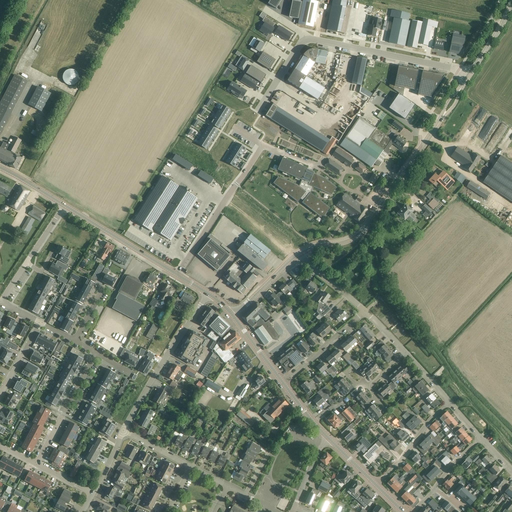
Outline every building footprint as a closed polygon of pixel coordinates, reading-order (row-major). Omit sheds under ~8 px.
[(276,9),(281,0),(292,0),(289,17),(298,19),(302,0),(269,0),(268,4),(276,9)] [(303,0),(298,24),(313,27),(318,3),(304,0),(303,0)] [(332,0),(327,30),(340,33),(345,8),(344,7),(345,1),(341,0),(332,0)] [(394,11),(392,17),(408,20),(409,14),(394,11)] [(266,23),(261,31),(267,34),(268,32),(271,34),(274,29),(272,28),(275,24),(265,17),(262,21),(266,23)] [(381,23),(382,19),(373,18),(372,25),(369,25),(367,35),(375,37),(377,29),(379,30),(380,26),(381,26),(381,23)] [(394,19),(389,43),(404,46),(409,22),(394,19)] [(423,23),(413,21),(407,47),(417,49),(418,45),(428,47),(432,28),(434,28),(435,22),(423,20),(423,23)] [(279,26),(275,33),(288,41),(292,34),(279,26)] [(450,48),(452,49),(451,52),(458,54),(463,47),(465,37),(456,35),(455,41),(452,40),(450,48)] [(257,39),(250,50),(256,54),(258,51),(260,52),(265,44),(263,44),(264,43),(257,39)] [(435,41),(434,49),(442,51),(444,43),(435,41)] [(316,50),(315,49),(314,49),(313,50),(312,50),(310,50),(309,50),(308,51),(307,51),(307,52),(306,53),(305,54),(304,54),(303,55),(303,56),(314,63),(314,62),(325,64),(327,52),(317,50),(316,50)] [(257,62),(269,70),(276,60),(263,52),(257,62)] [(241,56),(235,66),(242,70),(248,61),(241,56)] [(314,63),(303,56),(294,70),(305,76),(314,63)] [(367,60),(357,58),(352,84),(361,86),(367,60)] [(251,66),(246,74),(261,83),(266,75),(251,66)] [(389,83),(389,87),(402,96),(404,88),(414,90),(418,70),(398,66),(395,84),(389,83)] [(64,74),(63,75),(63,76),(63,77),(63,79),(63,80),(64,82),(65,83),(66,84),(68,85),(70,86),(72,86),(74,85),(75,84),(77,83),(78,81),(79,79),(79,77),(78,75),(78,74),(77,72),(75,71),(73,70),(72,69),(70,69),(68,70),(67,70),(65,71),(64,72),(64,74)] [(309,79),(305,76),(294,70),(287,81),(299,89),(299,88),(302,90),(317,100),(325,89),(309,79)] [(422,71),(417,95),(430,98),(442,79),(440,75),(422,71)] [(0,134),(28,82),(15,75),(0,103),(0,134)] [(245,75),(241,82),(253,90),(258,83),(245,75)] [(233,83),(228,91),(241,100),(247,91),(233,83)] [(42,112),(51,94),(38,87),(28,105),(42,112)] [(398,94),(388,109),(405,120),(414,105),(398,94)] [(312,115),(314,111),(302,103),(298,109),(301,111),(302,109),(312,115)] [(222,105),(219,110),(227,115),(230,110),(222,105)] [(271,106),(264,118),(269,121),(277,109),(271,106)] [(270,119),(288,130),(296,119),(278,108),(270,119)] [(219,110),(216,114),(224,119),(227,115),(219,110)] [(216,114),(213,119),(221,124),(224,119),(216,114)] [(345,138),(340,146),(371,168),(374,164),(378,167),(387,154),(389,152),(388,150),(391,146),(381,140),(385,135),(376,128),(360,117),(345,138)] [(213,119),(210,123),(218,129),(221,124),(213,119)] [(296,119),(288,130),(322,152),(329,140),(296,119)] [(401,131),(404,127),(395,120),(392,124),(401,131)] [(209,125),(206,130),(214,135),(217,130),(209,125)] [(206,130),(203,134),(211,140),(214,135),(206,130)] [(203,134),(200,139),(209,144),(211,140),(203,134)] [(385,135),(381,140),(391,146),(392,144),(393,143),(395,144),(394,145),(401,150),(401,149),(406,142),(398,136),(395,134),(391,139),(385,135)] [(0,147),(0,160),(9,165),(16,169),(22,158),(14,154),(15,154),(22,141),(14,137),(10,145),(6,143),(3,149),(0,148),(0,147)] [(200,139),(197,144),(206,149),(209,144),(200,139)] [(237,143),(234,148),(242,153),(245,148),(237,143)] [(463,169),(470,173),(480,158),(474,154),(472,157),(458,147),(451,157),(465,167),(463,169)] [(234,148),(231,152),(240,157),(242,153),(234,148)] [(337,148),(332,155),(350,167),(354,160),(337,148)] [(231,152),(229,157),(237,162),(240,157),(231,152)] [(172,160),(177,163),(181,158),(175,155),(172,160)] [(511,162),(502,156),(484,183),(511,202),(511,162)] [(229,157),(226,162),(234,167),(237,162),(229,157)] [(283,158),(281,162),(279,166),(281,167),(279,170),(281,171),(302,180),(299,186),(297,185),(278,177),(273,183),(298,202),(301,198),(302,199),(304,201),(302,203),(318,215),(321,217),(325,211),(327,213),(330,208),(310,193),(313,187),(329,194),(332,191),(333,192),(337,188),(325,178),(314,173),(314,172),(307,169),(307,168),(283,158)] [(325,166),(339,175),(343,169),(329,159),(325,166)] [(358,163),(355,169),(362,174),(366,169),(358,163)] [(197,176),(210,184),(214,179),(201,171),(197,176)] [(440,184),(446,190),(454,182),(443,171),(438,177),(435,174),(429,181),(437,188),(440,184)] [(452,179),(462,184),(465,177),(456,172),(452,179)] [(369,181),(374,184),(378,178),(374,175),(369,181)] [(162,176),(134,220),(151,231),(152,229),(169,240),(196,197),(162,176)] [(491,193),(471,180),(467,187),(486,199),(491,193)] [(0,181),(0,193),(7,197),(12,189),(0,181)] [(30,191),(20,184),(7,204),(18,211),(30,191)] [(360,223),(368,210),(362,206),(361,206),(345,194),(337,205),(348,213),(348,212),(351,214),(350,215),(353,218),(360,223)] [(426,203),(432,208),(437,203),(431,197),(426,203)] [(494,200),(487,209),(501,218),(507,209),(494,200)] [(425,204),(421,208),(429,215),(433,212),(425,204)] [(34,205),(28,215),(40,223),(46,213),(34,205)] [(404,220),(406,219),(410,224),(416,217),(411,213),(413,212),(406,205),(398,214),(404,220)] [(333,211),(340,216),(342,213),(336,207),(333,211)] [(29,218),(20,233),(27,237),(33,227),(32,227),(35,221),(29,218)] [(201,259),(201,258),(209,264),(208,265),(212,269),(213,268),(217,271),(226,260),(227,260),(230,256),(208,237),(210,234),(196,255),(201,259)] [(269,253),(270,251),(251,235),(249,237),(246,241),(239,249),(238,251),(254,264),(256,265),(263,271),(267,265),(265,263),(261,261),(262,260),(263,258),(264,259),(266,257),(269,253)] [(108,243),(104,249),(99,257),(104,260),(109,252),(111,253),(115,247),(108,243)] [(55,252),(60,255),(58,259),(57,259),(63,262),(67,264),(70,260),(64,257),(68,250),(59,245),(58,245),(59,246),(55,252)] [(119,250),(113,260),(124,266),(130,256),(119,250)] [(58,277),(59,276),(60,274),(59,273),(62,268),(64,270),(66,271),(68,267),(58,261),(56,265),(53,263),(48,271),(53,274),(58,277)] [(235,275),(241,268),(234,263),(223,276),(226,278),(225,279),(232,285),(231,286),(234,289),(235,288),(241,281),(235,275)] [(241,268),(235,275),(241,281),(235,288),(242,294),(256,278),(251,274),(254,270),(252,267),(246,263),(241,268)] [(95,282),(104,267),(100,264),(91,279),(95,282)] [(105,268),(101,275),(104,277),(102,281),(112,287),(116,280),(107,275),(109,271),(105,268)] [(154,275),(153,276),(151,274),(148,279),(146,278),(144,281),(152,286),(157,278),(156,277),(156,276),(154,275)] [(46,276),(44,281),(54,286),(53,286),(56,281),(46,276)] [(130,277),(127,277),(116,299),(117,300),(112,309),(136,321),(144,307),(134,301),(142,285),(140,284),(139,282),(137,280),(135,279),(133,278),(130,277)] [(85,278),(82,283),(92,288),(95,283),(85,278)] [(44,281),(41,286),(52,291),(54,286),(44,281)] [(279,288),(286,296),(296,287),(291,281),(287,285),(285,283),(279,288)] [(312,293),(317,286),(311,282),(307,287),(305,286),(302,289),(306,292),(308,290),(312,293)] [(92,288),(82,283),(82,284),(84,285),(81,290),(80,289),(89,294),(92,288)] [(174,291),(169,288),(170,287),(166,284),(161,292),(163,293),(160,299),(165,302),(167,303),(170,298),(174,291)] [(41,286),(39,290),(48,295),(50,291),(51,291),(52,291),(41,286)] [(80,289),(77,294),(86,299),(89,294),(80,289)] [(39,290),(36,295),(44,300),(47,295),(48,296),(48,295),(39,290)] [(326,314),(331,310),(325,303),(330,296),(324,292),(322,295),(321,294),(316,301),(319,303),(317,312),(319,315),(316,318),(319,321),(322,318),(326,314)] [(177,298),(172,306),(173,306),(180,310),(182,307),(184,308),(185,306),(187,307),(188,304),(190,305),(194,298),(185,293),(181,300),(177,298)] [(86,299),(77,294),(78,295),(76,300),(83,305),(86,299)] [(281,302),(282,303),(285,300),(280,294),(277,297),(273,294),(268,299),(275,307),(281,302)] [(36,295),(33,300),(43,305),(42,304),(44,300),(36,295)] [(33,300),(31,305),(42,310),(41,310),(43,305),(33,300)] [(158,301),(156,300),(150,309),(153,311),(158,301)] [(74,302),(71,307),(78,311),(81,306),(74,302)] [(252,327),(255,330),(254,331),(265,346),(275,338),(276,340),(280,338),(278,336),(279,335),(268,321),(265,323),(261,319),(262,318),(265,320),(270,315),(258,302),(243,316),(243,317),(244,318),(247,322),(252,327)] [(31,305),(28,310),(39,315),(42,310),(31,305)] [(283,309),(288,316),(292,313),(294,311),(288,305),(283,309)] [(69,306),(66,311),(76,316),(78,311),(71,307),(69,306)] [(206,310),(202,316),(208,321),(211,317),(214,320),(217,316),(214,313),(214,312),(209,308),(206,311),(206,310)] [(336,313),(331,310),(326,314),(331,321),(335,317),(339,322),(342,319),(344,321),(349,316),(345,311),(342,313),(340,310),(336,313)] [(66,311),(63,316),(73,321),(76,316),(66,311)] [(206,328),(203,332),(216,342),(216,341),(220,337),(221,338),(222,338),(231,328),(224,321),(220,317),(218,315),(217,316),(214,320),(209,325),(208,326),(206,328)] [(64,317),(61,322),(71,327),(74,322),(73,321),(63,316),(63,317),(64,317)] [(208,321),(202,316),(197,322),(204,327),(208,321)] [(12,337),(16,329),(13,327),(16,321),(10,318),(4,328),(8,330),(7,334),(12,337)] [(330,325),(327,320),(324,322),(325,324),(321,328),(327,334),(331,330),(328,327),(330,325)] [(71,327),(61,322),(58,328),(68,333),(71,327)] [(16,329),(12,337),(16,339),(18,335),(24,338),(29,328),(27,328),(28,327),(25,325),(24,326),(23,325),(19,331),(16,329)] [(153,325),(146,337),(151,340),(158,327),(153,325)] [(364,335),(370,330),(365,325),(362,327),(361,326),(359,327),(360,329),(354,335),(357,339),(358,340),(361,338),(364,335)] [(315,330),(313,332),(317,337),(319,335),(322,338),(327,334),(321,328),(316,331),(315,330)] [(375,336),(370,330),(364,335),(369,341),(375,336)] [(197,355),(200,357),(200,356),(203,350),(199,348),(201,346),(203,347),(207,340),(202,337),(203,337),(198,334),(197,334),(192,331),(189,338),(188,337),(185,344),(182,350),(183,351),(179,357),(184,360),(189,363),(194,365),(198,359),(195,357),(196,354),(197,355)] [(219,346),(217,344),(215,346),(213,349),(216,352),(225,363),(234,356),(228,349),(241,339),(238,335),(235,331),(230,335),(229,333),(228,332),(222,339),(224,340),(219,344),(220,345),(219,346)] [(314,339),(317,337),(313,332),(310,334),(312,336),(307,340),(309,342),(308,344),(311,347),(313,346),(317,342),(314,339)] [(41,346),(46,336),(40,333),(35,343),(41,346)] [(41,346),(47,349),(52,340),(46,336),(41,346)] [(358,340),(357,339),(355,341),(352,337),(351,337),(351,336),(350,336),(349,336),(349,337),(348,337),(348,338),(348,339),(349,339),(346,341),(351,347),(356,342),(358,344),(357,344),(362,349),(364,347),(361,343),(358,340)] [(304,354),(309,350),(306,346),(308,345),(303,339),(301,341),(303,343),(298,347),(304,354)] [(52,340),(47,349),(53,352),(58,343),(52,340)] [(365,348),(367,350),(372,346),(374,344),(371,340),(364,346),(364,347),(365,348)] [(346,351),(351,347),(346,341),(341,346),(346,351)] [(379,356),(381,354),(388,348),(385,344),(384,344),(382,341),(374,347),(377,351),(376,352),(379,356)] [(12,353),(7,350),(8,347),(0,342),(0,344),(6,348),(3,353),(0,358),(0,361),(6,364),(12,353)] [(287,350),(282,354),(282,355),(277,359),(281,364),(283,363),(289,371),(295,366),(296,366),(304,360),(299,355),(301,354),(293,345),(289,348),(286,350),(287,350)] [(70,358),(80,364),(82,359),(83,359),(78,356),(78,355),(80,352),(73,348),(70,352),(72,354),(70,358)] [(381,354),(385,358),(384,359),(386,361),(393,355),(391,353),(392,353),(388,348),(381,354)] [(124,362),(130,365),(135,367),(139,360),(128,354),(129,351),(124,349),(120,356),(126,359),(124,362)] [(146,359),(141,368),(148,372),(150,369),(152,367),(151,367),(153,363),(151,362),(152,359),(153,359),(155,355),(148,350),(146,355),(149,357),(147,359),(146,359)] [(337,350),(331,354),(336,360),(341,355),(337,350)] [(31,357),(30,359),(40,364),(44,357),(34,352),(33,354),(32,353),(30,357),(31,357)] [(243,365),(241,367),(245,373),(253,367),(250,363),(251,362),(244,352),(238,356),(241,360),(240,361),(243,365)] [(345,355),(352,362),(352,363),(354,362),(351,358),(352,357),(347,353),(345,355)] [(331,354),(326,359),(331,364),(334,362),(336,364),(338,362),(336,360),(331,354)] [(345,355),(342,357),(347,362),(349,365),(352,362),(345,355)] [(80,364),(70,358),(67,363),(78,369),(78,368),(77,368),(78,367),(80,364)] [(366,367),(367,367),(372,374),(379,368),(370,358),(367,361),(367,362),(364,365),(366,367)] [(325,369),(329,375),(330,374),(333,378),(337,375),(334,373),(330,368),(330,367),(328,369),(322,362),(316,367),(321,372),(325,369)] [(64,367),(75,373),(78,369),(67,363),(64,367)] [(25,368),(22,374),(31,379),(33,374),(34,375),(35,373),(36,373),(39,368),(31,364),(30,365),(28,364),(25,368)] [(176,374),(181,377),(183,374),(179,371),(180,369),(173,364),(171,367),(170,367),(169,369),(170,370),(169,370),(176,374)] [(396,370),(402,376),(404,374),(405,375),(409,372),(403,364),(400,366),(396,370)] [(197,372),(187,366),(184,372),(194,378),(197,372)] [(64,367),(62,372),(72,378),(75,373),(75,374),(75,373),(64,367)] [(366,375),(368,377),(372,374),(367,367),(366,367),(363,370),(362,370),(360,368),(358,370),(364,377),(366,375)] [(117,374),(107,369),(104,374),(112,378),(114,380),(117,374)] [(179,381),(181,377),(176,374),(169,370),(166,376),(173,380),(174,378),(179,381)] [(396,370),(392,374),(398,380),(402,376),(396,370)] [(70,382),(72,378),(62,372),(59,377),(61,378),(70,383),(69,383),(70,382)] [(112,378),(104,374),(101,379),(109,383),(112,378)] [(392,382),(390,383),(394,389),(397,387),(394,383),(398,380),(392,374),(388,377),(392,382)] [(318,384),(322,382),(316,375),(313,378),(318,384)] [(259,387),(265,382),(261,377),(255,382),(257,384),(253,387),(256,389),(259,387)] [(69,383),(70,383),(61,378),(60,379),(58,383),(66,387),(69,383)] [(337,390),(340,388),(347,382),(344,378),(341,380),(339,378),(334,382),(336,385),(334,386),(337,390)] [(17,381),(15,385),(15,386),(13,389),(19,392),(23,395),(27,388),(28,389),(31,384),(22,379),(20,383),(17,381)] [(101,379),(99,385),(106,389),(109,383),(101,379)] [(209,380),(205,386),(217,394),(221,388),(209,380)] [(175,389),(178,385),(172,381),(169,386),(175,389)] [(309,384),(306,381),(301,386),(307,393),(315,387),(311,382),(309,384)] [(412,389),(416,393),(418,391),(424,386),(421,381),(414,386),(412,389)] [(351,386),(347,382),(340,388),(343,390),(340,393),(344,397),(351,391),(348,388),(351,386)] [(56,387),(64,392),(64,391),(66,387),(58,383),(56,387)] [(385,383),(381,387),(387,393),(391,390),(392,391),(394,389),(390,383),(387,386),(385,383)] [(107,389),(106,389),(99,385),(98,384),(95,389),(104,394),(107,389)] [(53,392),(61,397),(64,392),(56,387),(54,386),(51,391),(53,392)] [(161,405),(167,394),(171,396),(174,390),(166,386),(163,391),(159,389),(152,400),(161,405)] [(424,386),(418,391),(422,396),(428,390),(424,386)] [(241,387),(236,395),(242,398),(247,391),(241,387)] [(383,397),(387,393),(381,387),(377,390),(379,393),(377,395),(381,400),(384,398),(383,397)] [(104,395),(104,394),(95,389),(92,395),(101,400),(104,395)] [(324,401),(329,397),(322,389),(317,392),(319,395),(316,397),(317,398),(314,401),(318,407),(325,401),(324,401)] [(358,391),(356,389),(351,393),(353,395),(355,398),(355,397),(359,401),(366,395),(362,391),(360,393),(358,391)] [(52,395),(50,397),(58,401),(61,397),(53,392),(52,395)] [(10,394),(5,404),(11,407),(13,403),(14,404),(16,401),(15,400),(16,398),(20,400),(22,397),(15,393),(13,396),(10,394)] [(436,399),(431,394),(426,399),(430,404),(436,399)] [(101,400),(92,395),(89,400),(98,406),(101,400)] [(369,399),(366,395),(359,401),(363,405),(362,406),(364,408),(369,404),(367,401),(369,399)] [(58,401),(50,397),(48,401),(47,401),(45,405),(50,407),(52,404),(56,406),(57,405),(58,401)] [(272,407),(269,404),(264,409),(267,412),(263,416),(270,424),(288,405),(281,397),(281,398),(280,397),(278,399),(279,400),(272,407)] [(440,404),(436,399),(430,404),(427,406),(429,409),(432,406),(434,408),(440,404)] [(97,408),(87,403),(84,409),(93,414),(97,408)] [(370,414),(377,408),(373,404),(371,406),(369,404),(364,408),(366,411),(364,412),(368,416),(370,414)] [(431,410),(429,409),(427,406),(425,404),(421,407),(427,414),(431,410)] [(39,410),(38,410),(36,414),(37,415),(49,421),(50,419),(48,418),(51,412),(41,407),(39,410)] [(338,425),(341,422),(345,419),(349,423),(355,418),(356,420),(359,417),(351,408),(350,407),(347,409),(340,415),(340,414),(338,416),(336,414),(335,415),(334,414),(328,420),(335,428),(336,427),(337,428),(339,426),(338,425)] [(380,412),(377,408),(370,414),(368,416),(372,420),(373,419),(375,421),(382,415),(380,413),(380,412)] [(7,424),(13,413),(7,409),(5,414),(1,412),(0,414),(0,420),(3,422),(7,424)] [(81,414),(90,420),(93,414),(84,409),(81,414)] [(147,409),(138,424),(145,428),(154,412),(147,409)] [(249,426),(254,420),(241,409),(236,415),(249,426)] [(447,412),(439,419),(442,423),(445,421),(450,416),(447,412)] [(42,428),(43,427),(45,422),(48,423),(49,421),(37,415),(36,414),(33,419),(34,419),(33,423),(42,428)] [(90,420),(81,414),(78,420),(87,426),(90,420)] [(415,415),(410,420),(416,427),(421,422),(415,415)] [(443,430),(446,428),(454,420),(450,416),(445,421),(447,424),(442,428),(443,430)] [(108,418),(103,426),(112,431),(115,426),(112,424),(113,421),(108,418)] [(396,418),(394,420),(390,423),(392,425),(396,422),(397,423),(402,429),(405,426),(399,421),(396,418)] [(412,431),(416,427),(410,420),(405,424),(412,431)] [(454,420),(446,428),(448,431),(445,434),(447,437),(453,431),(451,429),(457,424),(454,420)] [(429,428),(433,432),(433,431),(433,432),(439,427),(437,425),(438,423),(436,421),(435,423),(429,428)] [(65,432),(62,437),(72,442),(76,433),(77,434),(79,430),(78,430),(79,427),(70,422),(69,425),(67,425),(66,427),(64,431),(65,432)] [(40,437),(43,431),(45,432),(47,429),(44,428),(45,428),(43,427),(42,428),(33,423),(31,428),(32,428),(30,432),(40,437)] [(147,434),(153,437),(154,434),(157,428),(152,425),(147,434)] [(103,426),(99,433),(104,436),(105,434),(109,436),(112,431),(103,426)] [(344,438),(348,442),(354,436),(351,432),(350,432),(349,431),(352,429),(349,426),(347,427),(341,433),(344,436),(344,435),(346,437),(344,438)] [(453,441),(464,432),(461,428),(455,433),(453,435),(455,437),(450,442),(451,443),(453,441)] [(402,433),(402,432),(400,430),(397,434),(400,437),(399,437),(403,442),(409,436),(405,431),(403,433),(402,433)] [(28,435),(27,435),(25,439),(26,440),(38,446),(39,444),(37,442),(40,437),(30,432),(28,435)] [(468,436),(464,432),(453,441),(455,443),(459,438),(462,441),(468,436)] [(182,437),(179,436),(174,445),(180,448),(184,440),(186,442),(187,442),(188,440),(187,440),(189,437),(184,434),(182,437)] [(384,439),(381,436),(378,439),(389,450),(392,448),(395,452),(401,446),(397,442),(389,434),(386,437),(384,439)] [(428,436),(424,440),(429,446),(432,442),(436,446),(439,443),(435,438),(434,437),(431,434),(429,436),(428,436)] [(471,440),(468,436),(462,441),(463,443),(457,448),(456,446),(450,451),(454,456),(460,451),(459,450),(465,445),(471,440)] [(68,448),(72,442),(62,437),(59,443),(68,448)] [(186,442),(183,449),(188,452),(192,445),(194,446),(195,446),(196,444),(197,441),(192,438),(189,437),(187,440),(188,440),(187,442),(186,442)] [(91,449),(100,454),(106,444),(97,438),(92,446),(90,445),(88,447),(91,449)] [(22,448),(31,453),(34,447),(37,448),(38,446),(26,440),(25,439),(22,444),(23,445),(22,448)] [(359,451),(359,452),(362,450),(361,449),(364,447),(367,450),(371,445),(366,440),(362,444),(359,442),(354,447),(354,448),(353,449),(355,451),(356,450),(358,452),(359,451)] [(424,455),(426,452),(431,447),(429,446),(424,440),(419,445),(421,447),(418,449),(424,455)] [(378,441),(375,443),(379,447),(375,451),(375,452),(378,455),(380,454),(383,456),(382,458),(388,461),(392,455),(378,441)] [(202,443),(200,442),(198,446),(196,444),(195,446),(194,446),(191,453),(196,456),(199,451),(200,449),(203,450),(203,451),(205,446),(206,445),(207,443),(203,442),(202,443)] [(249,453),(256,456),(260,450),(261,447),(252,443),(252,444),(249,442),(246,448),(247,448),(246,451),(249,453)] [(205,446),(203,451),(203,450),(202,452),(200,455),(206,458),(210,451),(212,452),(215,447),(217,444),(215,443),(213,446),(210,444),(207,443),(205,446)] [(375,451),(379,447),(375,443),(362,456),(370,464),(376,458),(378,457),(379,456),(378,455),(375,452),(375,451)] [(130,445),(128,449),(129,449),(125,456),(132,460),(137,449),(138,449),(130,445)] [(58,450),(55,449),(52,454),(62,460),(62,459),(65,454),(67,455),(69,451),(60,446),(58,450)] [(223,451),(218,449),(215,447),(212,452),(208,459),(214,462),(218,455),(220,457),(221,457),(222,455),(223,451)] [(95,464),(100,454),(91,449),(85,458),(95,464)] [(249,453),(246,451),(245,454),(246,454),(243,461),(250,464),(251,461),(253,463),(256,456),(249,453)] [(147,464),(149,464),(151,461),(149,460),(151,456),(144,452),(142,455),(140,454),(136,461),(142,464),(146,466),(147,464)] [(418,460),(421,458),(418,456),(419,456),(415,452),(410,457),(416,463),(418,460)] [(435,459),(436,460),(442,466),(444,464),(445,466),(450,461),(448,459),(450,457),(444,452),(442,455),(438,459),(436,457),(435,459)] [(222,455),(221,457),(220,457),(217,464),(222,467),(226,459),(229,461),(229,460),(232,456),(226,453),(224,457),(222,455)] [(320,465),(324,468),(329,463),(328,462),(331,458),(326,453),(320,460),(322,462),(320,465)] [(64,461),(62,459),(62,460),(52,454),(49,460),(53,462),(52,464),(60,468),(64,461)] [(470,465),(473,462),(473,463),(479,457),(477,455),(471,460),(468,457),(464,460),(465,461),(462,465),(466,469),(470,465)] [(480,458),(474,463),(478,467),(484,461),(487,465),(491,461),(486,456),(482,459),(480,458)] [(9,460),(3,457),(0,462),(0,467),(13,474),(18,465),(13,462),(14,461),(9,459),(9,460)] [(235,469),(237,469),(247,474),(252,465),(250,464),(243,461),(240,459),(237,465),(235,469)] [(160,470),(170,475),(173,470),(172,469),(174,466),(170,464),(171,463),(166,460),(165,462),(164,461),(162,464),(164,465),(162,467),(161,467),(160,470)] [(436,460),(434,463),(440,469),(442,466),(436,460)] [(131,468),(122,463),(119,467),(123,469),(129,472),(131,468)] [(406,473),(411,468),(407,464),(402,469),(406,473)] [(431,471),(436,476),(437,477),(440,474),(439,473),(440,472),(435,466),(433,464),(431,466),(433,469),(431,471)] [(19,477),(24,468),(18,465),(13,474),(19,477)] [(488,468),(486,470),(490,475),(487,479),(491,483),(497,477),(495,475),(499,471),(494,465),(489,469),(488,468)] [(115,476),(126,482),(131,473),(129,472),(123,469),(121,473),(118,471),(115,476)] [(247,474),(237,469),(235,472),(234,471),(231,477),(240,482),(242,480),(244,481),(247,474)] [(167,480),(170,475),(160,470),(158,473),(159,473),(157,479),(165,483),(167,480)] [(24,483),(25,481),(30,484),(35,474),(30,471),(27,476),(24,475),(21,481),(24,483)] [(344,484),(346,482),(347,483),(350,480),(349,479),(352,476),(351,475),(351,474),(350,474),(350,473),(349,473),(349,472),(348,472),(347,472),(346,471),(343,475),(342,475),(341,476),(338,473),(337,476),(334,480),(339,484),(342,482),(344,484)] [(431,471),(426,475),(424,474),(422,477),(428,483),(431,481),(436,476),(431,471)] [(460,481),(463,478),(461,477),(456,471),(453,474),(459,479),(460,481)] [(41,477),(35,474),(30,484),(36,487),(41,477)] [(410,483),(416,477),(413,474),(407,480),(406,481),(409,484),(410,483)] [(387,483),(392,488),(397,482),(400,479),(395,475),(387,483)] [(404,475),(400,479),(397,482),(392,488),(397,493),(402,487),(400,485),(402,483),(401,482),(406,477),(404,475)] [(114,487),(118,489),(122,491),(126,482),(115,476),(112,481),(116,483),(114,487)] [(453,484),(451,482),(453,479),(451,476),(442,484),(448,490),(453,484)] [(36,487),(41,490),(47,480),(41,477),(36,487)] [(406,502),(411,496),(416,491),(412,486),(418,479),(416,477),(402,492),(404,494),(401,497),(406,502)] [(500,490),(507,482),(500,477),(493,485),(500,490)] [(52,483),(47,480),(41,490),(47,493),(46,494),(49,496),(52,489),(50,488),(52,483)] [(322,481),(318,489),(326,494),(331,485),(322,481)] [(357,481),(354,484),(353,483),(351,486),(351,487),(349,489),(352,492),(350,495),(356,499),(361,494),(358,491),(359,490),(358,489),(362,486),(361,485),(361,484),(361,483),(360,483),(360,482),(359,482),(358,482),(357,482),(357,481)] [(153,483),(150,488),(161,494),(162,491),(161,490),(162,487),(153,483)] [(458,487),(454,492),(458,496),(458,495),(465,488),(461,484),(458,487)] [(60,500),(66,503),(68,504),(72,497),(69,496),(71,493),(63,488),(59,495),(62,496),(60,500)] [(122,491),(118,489),(117,492),(109,488),(105,495),(106,496),(104,498),(105,499),(108,501),(110,501),(111,498),(112,499),(114,495),(120,498),(123,492),(122,491)] [(150,488),(147,494),(156,499),(158,496),(159,497),(161,494),(150,488)] [(319,508),(322,502),(323,499),(322,498),(320,501),(318,500),(317,503),(313,501),(316,495),(317,496),(320,492),(313,488),(311,492),(310,492),(309,496),(307,496),(306,497),(306,498),(306,499),(307,500),(306,503),(311,506),(312,503),(313,504),(314,505),(315,506),(315,507),(319,508)] [(465,488),(458,495),(462,499),(468,492),(465,488)] [(367,505),(371,501),(369,500),(374,495),(367,489),(360,497),(364,500),(361,503),(365,507),(367,505)] [(411,496),(406,502),(411,506),(416,501),(413,497),(414,495),(417,498),(421,495),(419,494),(416,491),(411,496)] [(468,492),(462,499),(466,502),(472,495),(468,492)] [(147,494),(144,500),(155,505),(156,502),(155,502),(156,499),(147,494)] [(493,494),(486,503),(490,506),(497,497),(493,494)] [(498,503),(504,496),(500,494),(495,500),(498,503)] [(333,511),(335,508),(336,506),(334,505),(333,508),(331,507),(330,509),(326,508),(329,501),(330,502),(333,499),(333,498),(326,495),(324,499),(323,499),(322,502),(319,508),(318,510),(323,511),(325,510),(326,510),(327,511),(333,511)] [(472,495),(466,502),(469,506),(477,498),(473,495),(472,495)] [(3,507),(6,508),(9,502),(1,498),(0,499),(0,509),(1,510),(3,507)] [(66,503),(60,500),(57,504),(55,503),(53,507),(62,511),(63,511),(67,506),(65,505),(66,503)] [(153,508),(155,505),(144,500),(141,505),(150,510),(152,507),(153,508)] [(433,506),(436,509),(438,506),(432,500),(428,504),(432,508),(433,506)] [(438,511),(439,511),(443,508),(446,511),(451,506),(444,500),(438,506),(436,509),(435,509),(438,511)] [(339,511),(342,508),(343,508),(346,505),(339,501),(337,505),(336,505),(336,506),(335,508),(333,511),(339,511)] [(14,511),(16,508),(17,506),(9,502),(6,508),(9,510),(7,511),(14,511)] [(100,511),(99,511),(107,511),(110,508),(101,503),(98,510),(100,511)] [(119,503),(116,508),(124,511),(127,507),(119,503)]
